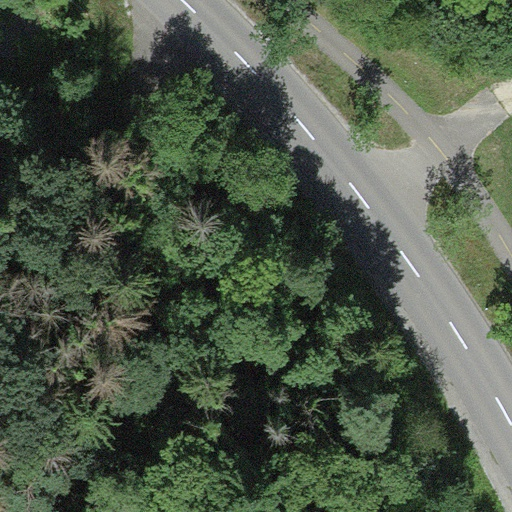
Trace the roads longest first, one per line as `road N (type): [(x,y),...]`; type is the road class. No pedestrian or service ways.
road 1 (tertiary): [(511,423),(371,206),(272,84),(183,0)]
road 2 (track): [(371,206),(502,101)]
